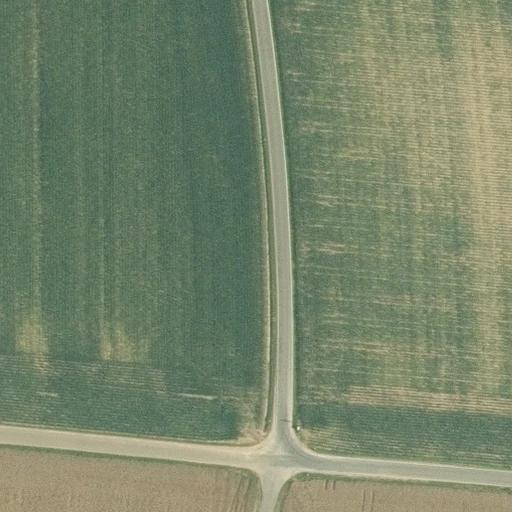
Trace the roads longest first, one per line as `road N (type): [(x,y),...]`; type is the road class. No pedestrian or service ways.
road 1 (tertiary): [(292,454),(283,434),(282,248),(255,0)]
road 2 (unclassified): [(292,454),(0,431)]
road 3 (tertiary): [(511,479),(292,454)]
